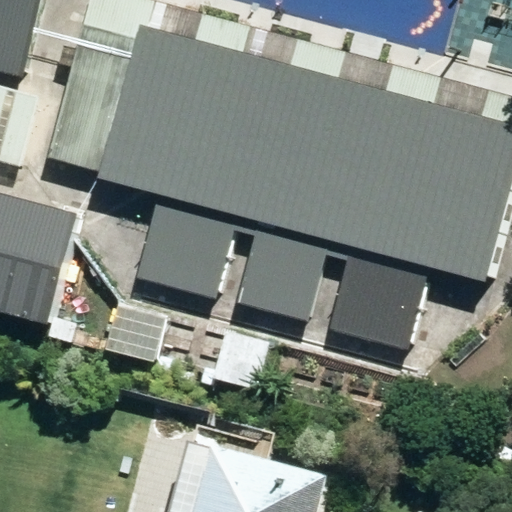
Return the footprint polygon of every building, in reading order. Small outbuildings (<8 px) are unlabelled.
[(0,0),(0,70),(28,78),(47,0),(0,0)] [(328,347),(408,367),(429,289),(487,305),(511,212),(511,144),(141,46),(86,31),(47,170),(102,185),(97,201),(155,216),(135,296),(216,317),(236,247),(253,252),(234,320),(309,340),(328,273),(346,277),(328,347)] [(0,314),(53,329),(82,219),(0,196),(0,314)] [(170,317),(118,304),(105,358),(156,371),(170,317)] [(275,347),(229,331),(211,384),(257,400),(275,347)] [(223,511),(346,511),(359,466),(244,436),(223,511)]
